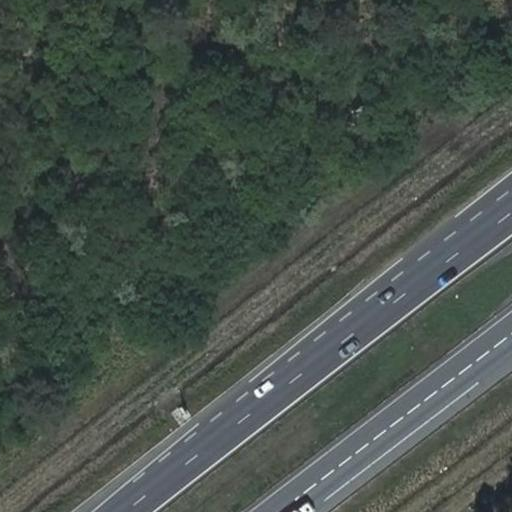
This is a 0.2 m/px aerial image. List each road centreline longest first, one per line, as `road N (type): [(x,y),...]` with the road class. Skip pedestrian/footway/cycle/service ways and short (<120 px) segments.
road 1 (motorway): [(511,193),(280,373),(135,503)]
road 2 (motorway): [(511,214),(135,503)]
road 3 (motorway): [(287,511),(511,339)]
